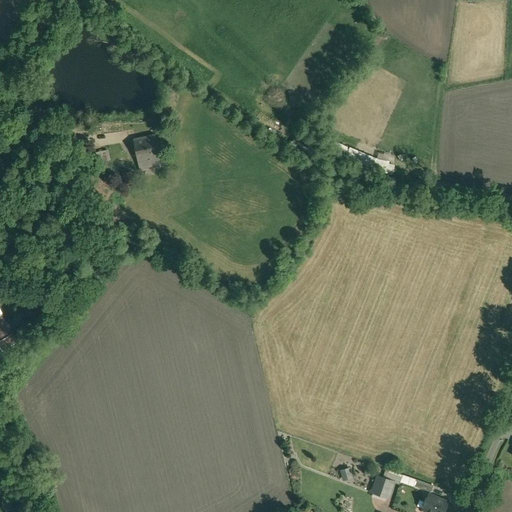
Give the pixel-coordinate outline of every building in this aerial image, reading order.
[(155,135),(135,140),(135,141),(131,142),(134,152),(138,151),(142,171),(150,169),(150,167),(154,166),(155,169),(163,167),(155,135)] [(107,150),(96,151),(97,162),(108,161),(107,150)] [(390,162),(370,157),(367,167),(388,172),(390,162)] [(131,172),(124,174),(126,183),(133,181),(131,172)] [(17,341),(2,315),(0,316),(0,344),(3,350),(17,341)] [(342,470),(345,480),(352,478),(349,468),(342,470)] [(393,482),(379,477),(374,492),(388,496),(393,482)] [(434,486),(417,480),(415,486),(431,492),(434,486)] [(444,511),(448,502),(430,494),(424,509),(430,511),(444,511)]
